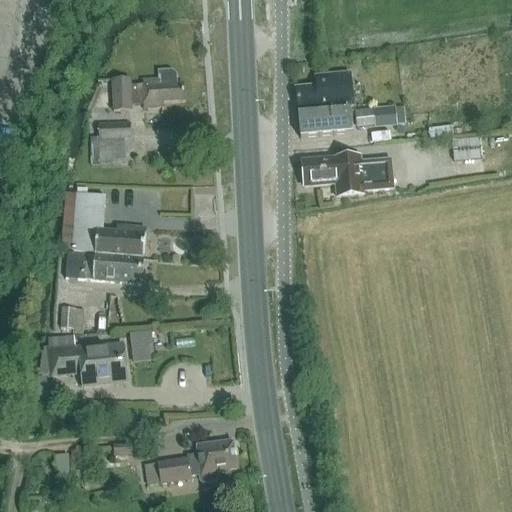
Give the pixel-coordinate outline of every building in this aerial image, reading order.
[(132,79),(114,80),(116,112),(133,111),(133,106),(146,105),(146,109),(163,108),(162,100),(183,99),(182,83),(178,83),(178,74),(173,69),(157,70),(158,77),(143,78),(143,85),(133,86),(132,79)] [(298,116),(300,139),(351,134),(349,108),(352,108),(349,74),(322,77),(322,86),(294,89),(296,112),(324,110),(325,113),(298,116)] [(394,110),(394,107),(372,109),(374,125),(396,123),(394,110)] [(394,110),(396,123),(396,126),(405,125),(404,109),(394,110)] [(131,124),(100,126),(100,139),(90,139),(91,169),(102,168),(102,164),(126,163),(125,139),(132,139),(131,124)] [(483,162),(480,139),(451,142),(454,165),(483,162)] [(362,192),(393,189),(390,159),(360,162),(359,156),(301,162),(302,172),(300,175),(301,182),(303,184),(303,188),(335,184),(336,198),(362,195),(362,192)] [(117,228),(117,233),(103,232),(105,198),(75,197),(74,215),(73,254),(92,255),(92,256),(143,259),(145,229),(117,228)] [(142,285),(143,259),(92,256),(92,257),(68,256),(67,281),(142,285)] [(75,311),(62,310),(61,331),(74,332),(75,311)] [(71,339),(45,342),(50,379),(81,375),(83,390),(125,384),(121,349),(78,354),(78,350),(73,351),(71,339)] [(143,467),(146,489),(190,483),(189,479),(198,478),(199,484),(201,486),(215,484),(217,481),(216,475),(236,472),(231,442),(196,447),(197,456),(186,458),(187,461),(143,467)] [(130,448),(112,450),(113,460),(131,458),(130,448)]
